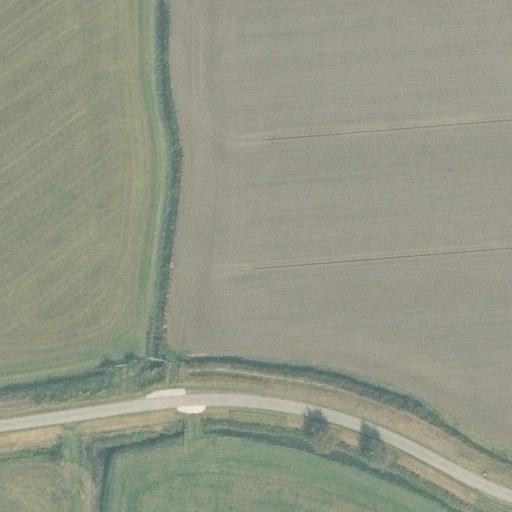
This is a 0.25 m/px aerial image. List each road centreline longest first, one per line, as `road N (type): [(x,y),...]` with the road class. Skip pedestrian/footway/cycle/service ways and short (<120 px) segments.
road 1 (tertiary): [(511,498),(366,430),(257,403),(164,404),(0,427)]
road 2 (track): [(115,0),(127,84),(114,325),(127,409)]
